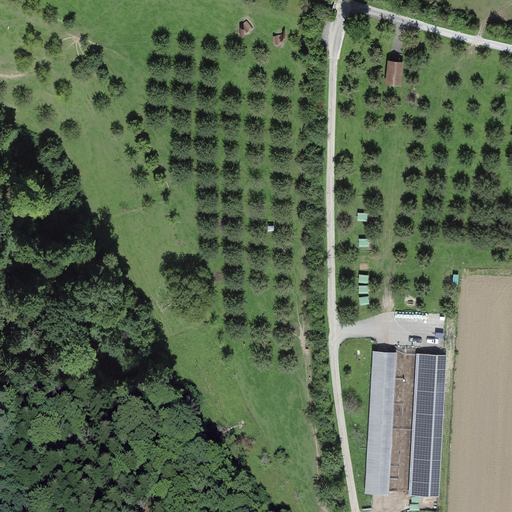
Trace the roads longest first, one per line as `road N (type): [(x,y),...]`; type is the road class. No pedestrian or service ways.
road 1 (track): [(346,5),(334,59),(331,260),(339,413),(355,511)]
road 2 (residential): [(511,48),(346,5)]
